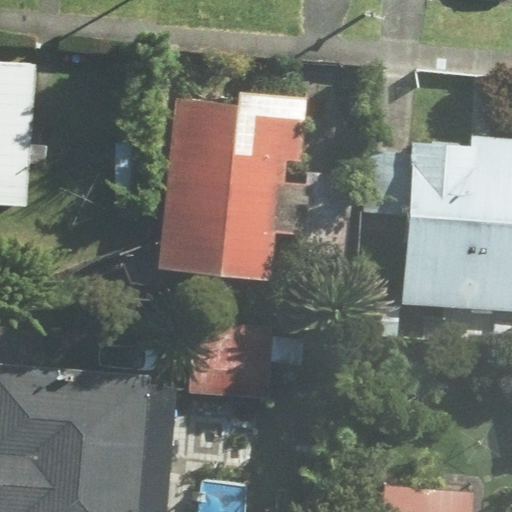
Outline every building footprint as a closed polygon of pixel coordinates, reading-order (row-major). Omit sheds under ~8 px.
[(42,61),(0,58),(0,202),(33,204),(36,160),(50,161),(51,141),(37,140),(42,61)] [(244,101),(187,96),(170,263),(276,274),(281,227),(302,229),(307,178),(286,176),(288,155),(304,156),(311,91),(246,85),(244,101)] [(471,139),(423,135),(410,299),(511,307),(511,133),(472,130),(471,139)] [(275,323),(194,315),(187,386),(268,394),(275,323)] [(157,369),(0,357),(0,511),(169,511),(180,383),(156,381),(157,369)] [(474,511),(477,486),(388,479),(385,511),(474,511)]
